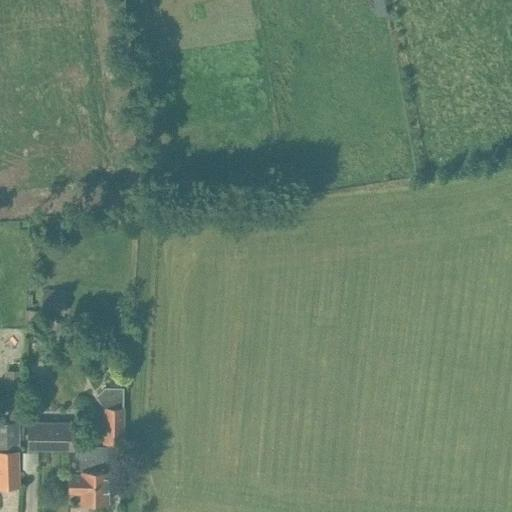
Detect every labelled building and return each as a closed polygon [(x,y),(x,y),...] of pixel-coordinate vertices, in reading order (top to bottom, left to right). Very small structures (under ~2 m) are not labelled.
[(63,294),(43,293),(42,316),(63,317),(63,294)] [(23,369),(4,369),(4,387),(23,387),(23,369)] [(106,392),(105,406),(123,406),(123,392),(106,392)] [(37,399),(24,399),(24,416),(37,416),(37,399)] [(123,406),(105,406),(104,441),(122,442),(123,406)] [(0,486),(20,486),(18,421),(0,421),(0,486)] [(73,448),(73,422),(29,422),(29,448),(73,448)] [(81,502),(107,502),(108,470),(104,470),(105,464),(106,464),(107,446),(77,446),(77,473),(69,473),(68,491),(81,491),(81,502)]
